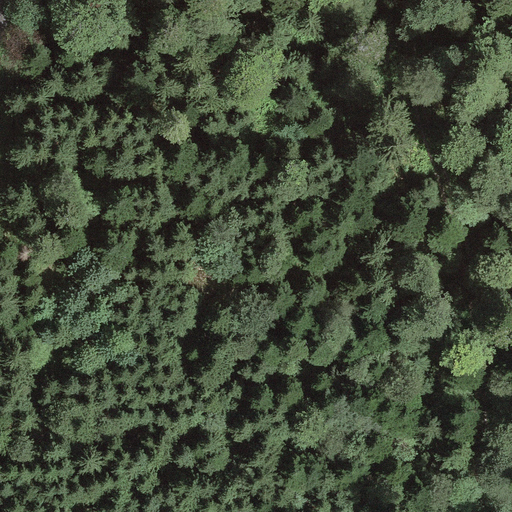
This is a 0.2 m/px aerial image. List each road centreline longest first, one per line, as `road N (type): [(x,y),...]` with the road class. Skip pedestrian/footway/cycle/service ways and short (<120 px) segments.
road 1 (track): [(409,0),(420,100),(451,205),(466,305)]
road 2 (track): [(477,511),(480,433),(466,305)]
